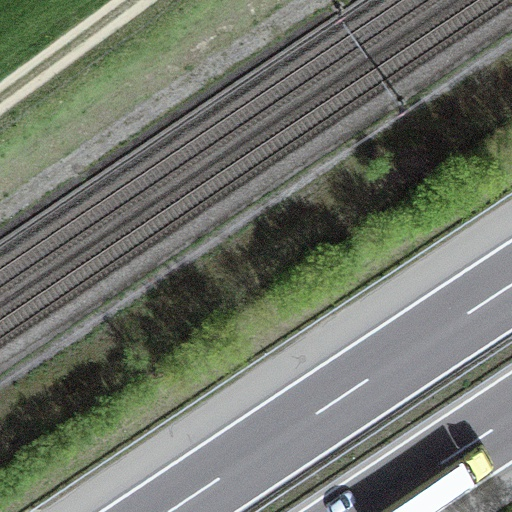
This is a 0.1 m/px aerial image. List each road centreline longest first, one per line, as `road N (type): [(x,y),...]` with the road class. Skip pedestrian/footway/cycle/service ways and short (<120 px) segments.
road 1 (motorway): [(511,284),(168,511)]
road 2 (motorway): [(368,511),(511,417)]
road 3 (track): [(0,98),(134,0)]
